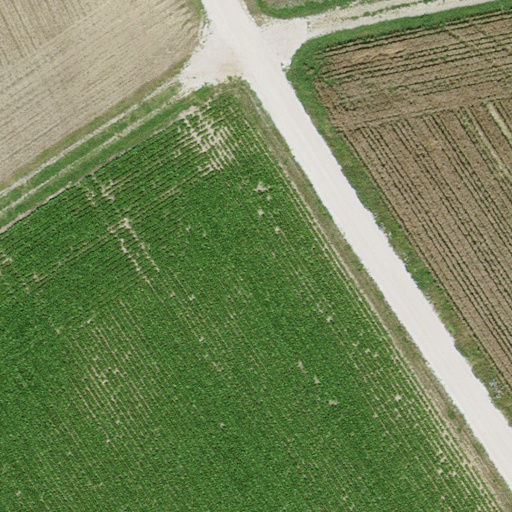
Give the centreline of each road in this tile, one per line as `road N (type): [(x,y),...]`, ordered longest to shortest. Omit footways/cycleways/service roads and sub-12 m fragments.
road 1 (track): [(208,0),(511,473)]
road 2 (track): [(0,207),(236,50)]
road 3 (track): [(480,0),(236,50)]
